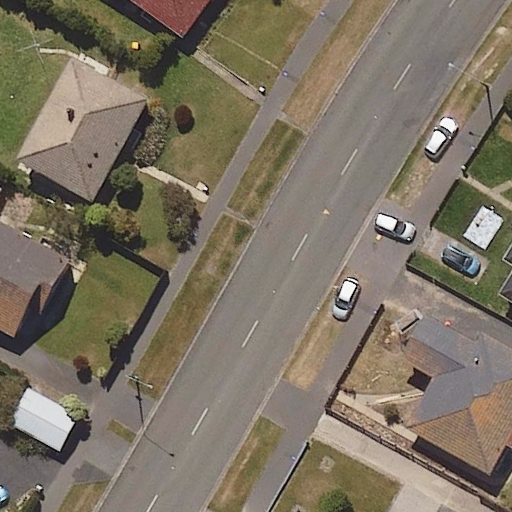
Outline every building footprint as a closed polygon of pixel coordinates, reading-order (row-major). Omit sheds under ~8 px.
[(136,0),(185,39),(215,0),(136,0)] [(154,99),(77,57),(20,162),(98,204),(154,99)] [(75,263),(0,218),(0,337),(14,346),(48,288),(58,293),(75,263)] [(511,257),(495,284),(511,294),(511,257)] [(480,343),(432,317),(409,360),(441,378),(414,428),(499,474),(511,449),(511,348),(485,334),(480,343)] [(82,417),(34,390),(15,425),(63,452),(82,417)] [(457,511),(412,486),(397,511),(457,511)]
